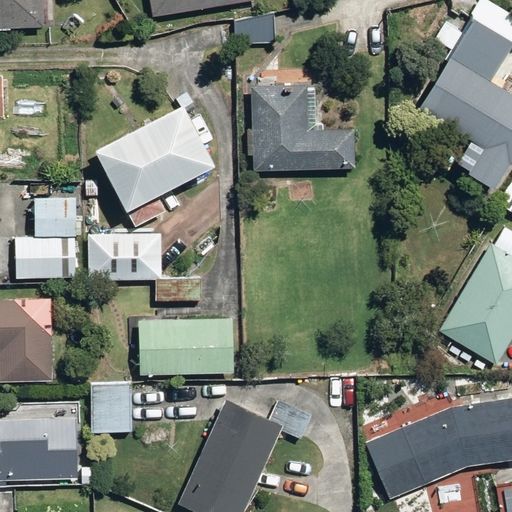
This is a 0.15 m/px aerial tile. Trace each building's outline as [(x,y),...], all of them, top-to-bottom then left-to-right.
[(0,0),(0,27),(46,28),(45,0),(0,0)] [(152,0),(156,15),(237,0),(152,0)] [(511,8),(498,0),(478,0),(419,102),(474,133),(459,158),(497,181),(511,155),(511,88),(492,77),(511,43),(511,8)] [(278,10),(236,8),(235,40),(277,42),(278,10)] [(317,82),(255,81),(255,126),(249,126),(248,152),(255,152),(255,168),(355,170),(356,127),(316,126),(317,82)] [(222,160),(189,98),(98,147),(131,209),(222,160)] [(85,212),(29,213),(30,234),(15,234),(15,277),(79,277),(78,238),(85,238),(85,212)] [(163,258),(163,232),(91,231),(90,276),(155,277),(176,278),(176,258),(163,258)] [(176,278),(155,277),(155,302),(202,303),(202,278),(176,278)] [(51,297),(0,296),(0,354),(0,374),(0,377),(50,378),(51,297)] [(234,316),(140,319),(141,372),(235,369),(234,316)] [(135,378),(92,377),(91,431),(134,433),(135,378)] [(511,393),(511,394),(457,403),(401,428),(421,480),(475,460),(511,455),(511,393)] [(244,511),(285,420),(227,395),(181,502),(204,511),(244,511)] [(0,412),(0,468),(0,480),(79,478),(78,412),(0,412)]
